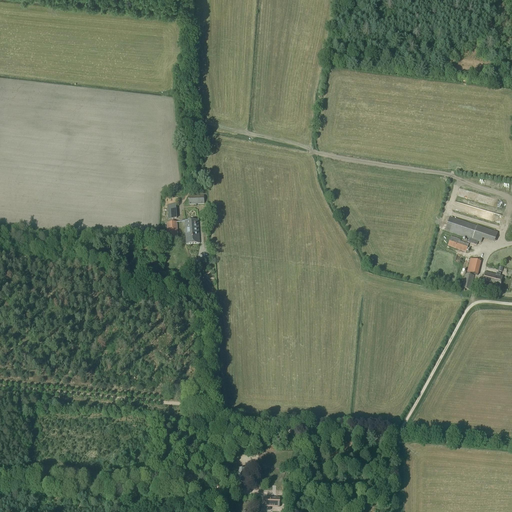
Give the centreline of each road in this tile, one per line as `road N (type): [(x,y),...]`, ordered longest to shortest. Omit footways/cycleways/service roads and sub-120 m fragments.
road 1 (track): [(398,440),(260,431),(232,426),(208,409),(0,388)]
road 2 (track): [(213,511),(196,267)]
road 3 (track): [(511,304),(470,306),(398,440)]
